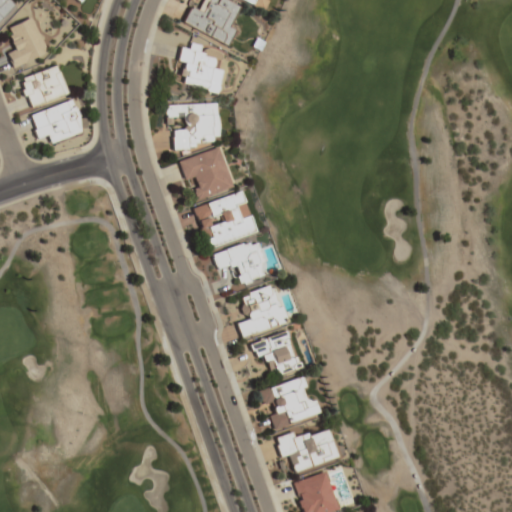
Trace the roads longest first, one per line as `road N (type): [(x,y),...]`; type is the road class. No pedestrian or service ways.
road 1 (tertiary): [(248,511),(123,154),(118,74),(137,0)]
road 2 (tertiary): [(118,0),(100,69),(107,159),(230,511)]
road 3 (tertiary): [(0,191),(123,154)]
